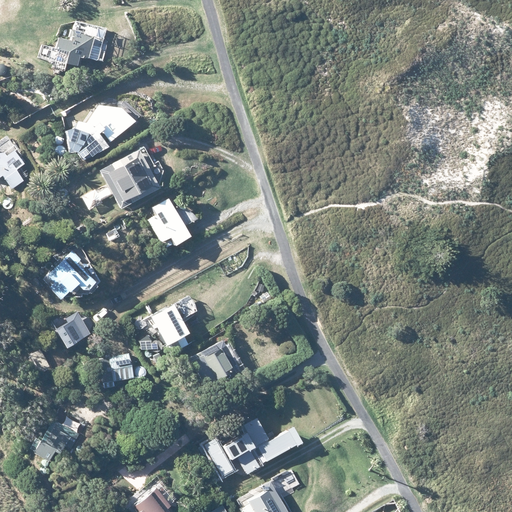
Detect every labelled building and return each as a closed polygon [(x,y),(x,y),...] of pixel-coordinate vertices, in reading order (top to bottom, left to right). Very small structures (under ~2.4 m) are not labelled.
[(73,39),(60,37),(59,48),(72,51),(69,62),(79,64),(82,54),(90,57),(95,37),(85,35),(85,33),(81,33),(81,30),(75,29),(73,39)] [(86,159),(112,146),(100,133),(103,130),(112,140),(138,121),(124,107),(100,106),(91,122),(79,121),(76,129),(68,131),(72,149),(81,153),(86,159)] [(101,170),(122,207),(160,186),(139,149),(101,170)] [(5,152),(0,152),(0,176),(3,175),(13,189),(25,180),(16,168),(24,162),(15,150),(8,155),(6,155),(5,152)] [(172,236),(177,244),(192,236),(171,198),(154,208),(158,216),(150,221),(162,242),(172,236)] [(97,283),(79,265),(82,261),(73,252),(47,276),(54,284),(50,288),(62,299),(79,283),(84,290),(89,290),(97,283)] [(259,283),(257,290),(263,292),(266,285),(259,283)] [(268,291),(261,295),(265,302),(272,297),(268,291)] [(175,305),(153,317),(168,345),(190,333),(175,305)] [(63,340),(66,347),(91,333),(79,312),(67,318),(69,321),(56,328),(63,340)] [(56,353),(66,347),(62,340),(53,346),(56,353)] [(234,376),(241,372),(223,341),(192,359),(210,390),(227,380),(231,386),(238,382),(234,376)] [(134,377),(130,353),(109,356),(110,358),(99,360),(103,383),(134,377)] [(164,360),(160,353),(154,356),(157,363),(164,360)] [(239,456),(248,473),(268,462),(268,460),(297,444),(289,430),(271,441),(257,416),(242,425),(245,432),(224,444),(233,459),(239,456)] [(58,422),(46,443),(42,441),(35,452),(49,461),(56,451),(60,454),(65,445),(72,449),(80,435),(58,422)] [(234,470),(217,439),(206,445),(223,476),(234,470)] [(288,511),(272,483),(263,488),(266,493),(250,503),(251,505),(241,510),(242,511),(288,511)] [(133,507),(137,511),(175,511),(176,511),(155,488),(133,507)] [(231,511),(225,500),(211,508),(213,511),(231,511)]
